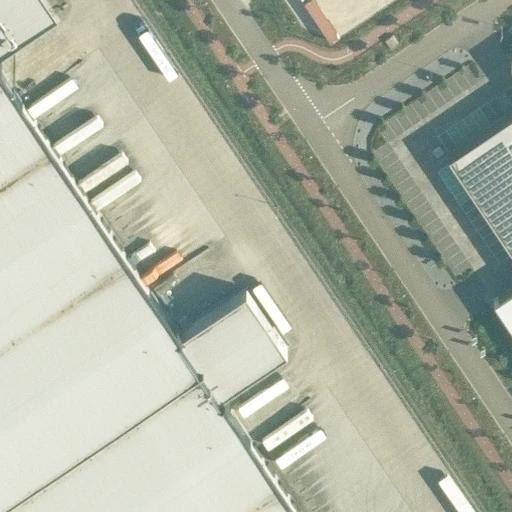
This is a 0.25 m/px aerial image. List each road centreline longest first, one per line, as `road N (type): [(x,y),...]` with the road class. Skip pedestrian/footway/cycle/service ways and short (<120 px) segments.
road 1 (unclassified): [(308,126),(511,424)]
road 2 (unclassified): [(308,126),(495,0)]
road 3 (unclassified): [(225,0),(308,126)]
